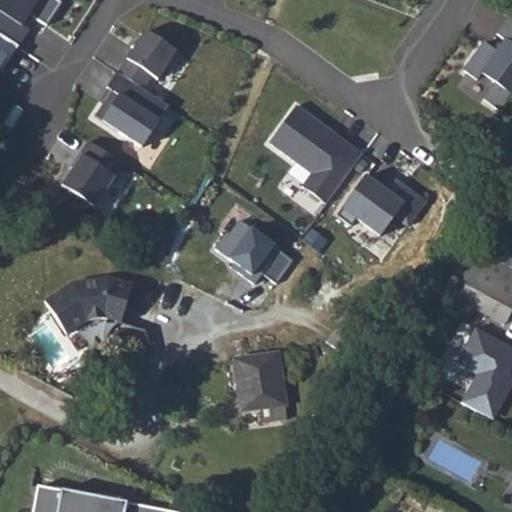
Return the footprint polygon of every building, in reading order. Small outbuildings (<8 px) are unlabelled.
[(0,0),(0,14),(39,42),(69,0),(0,0)] [(33,41),(0,17),(0,77),(4,81),(33,41)] [(152,21),(125,61),(163,86),(189,46),(152,21)] [(481,102),(500,114),(511,98),(498,89),(511,71),(511,47),(505,42),(495,53),(486,44),(463,73),(478,83),(482,78),(493,87),(481,102)] [(123,69),(91,116),(145,153),(177,106),(123,69)] [(368,149),(305,100),(275,137),(312,165),(299,181),(326,202),(368,149)] [(136,162),(95,132),(56,184),(97,214),(136,162)] [(375,154),(337,208),(382,239),(401,212),(416,222),(435,195),(375,154)] [(264,273),(276,281),(291,261),(240,222),(218,250),(256,280),(264,273)] [(503,334),(511,316),(511,283),(478,266),(455,309),(503,334)] [(134,294),(110,287),(74,294),(47,312),(69,345),(89,332),(108,328),(124,332),(134,294)] [(383,321),(356,304),(330,346),(357,363),(383,321)] [(464,403),(493,419),(511,384),(511,373),(511,374),(511,371),(511,346),(475,327),(456,362),(479,375),(464,403)] [(247,425),(264,423),(288,420),(282,371),(241,376),(247,425)] [(288,420),(264,423),(266,439),(290,436),(288,420)] [(140,511),(37,492),(32,511),(140,511)]
